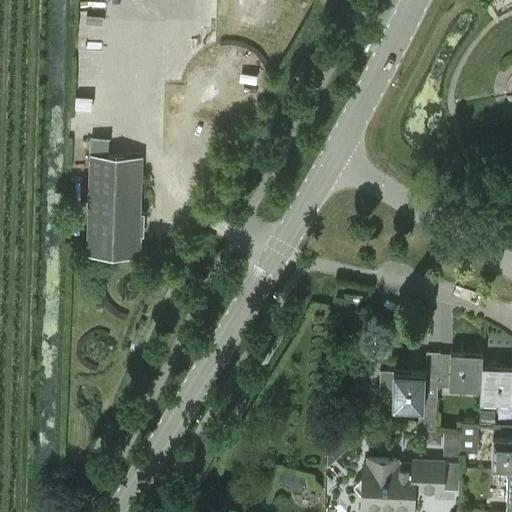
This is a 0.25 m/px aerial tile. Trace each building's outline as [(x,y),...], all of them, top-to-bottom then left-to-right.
[(88,203),(140,205),(142,154),(108,153),(109,136),(90,135),(88,203)] [(138,255),(140,205),(88,203),(86,254),(138,255)] [(481,363),(482,363),(482,351),(450,349),(450,351),(439,351),(437,384),(449,385),(480,386),(481,386),(481,363)] [(393,367),(393,369),(381,368),(380,392),(392,393),(392,402),(423,404),(423,414),(418,414),(418,428),(435,428),(437,384),(439,351),(438,351),(437,371),(425,370),(425,368),(393,367)] [(511,363),(482,363),(481,363),(481,386),(480,386),(480,399),(511,399),(511,363)] [(479,409),(479,422),(493,422),(494,409),(479,409)] [(477,451),(478,422),(478,421),(461,421),(460,430),(460,446),(460,450),(477,451)] [(492,435),(491,466),(507,466),(511,466),(511,422),(493,422),(492,435)] [(329,426),(327,464),(369,427),(329,426)] [(460,430),(447,430),(447,446),(460,446),(460,430)] [(364,476),(356,483),(363,493),(362,506),(413,509),(414,489),(417,486),(442,488),(443,459),(414,458),(414,462),(397,461),(398,458),(368,456),(367,462),(365,462),(364,476)]
